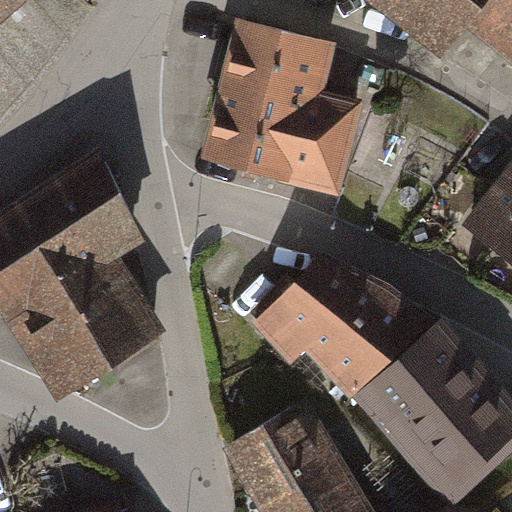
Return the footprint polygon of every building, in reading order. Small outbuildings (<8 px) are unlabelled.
[(0,0),(0,46),(53,0),(0,0)] [(511,0),(384,0),(443,46),(468,15),(511,49),(511,0)] [(265,45),(238,38),(210,153),(335,183),(355,97),(317,88),(330,37),(271,23),(265,45)] [(93,154),(0,212),(0,274),(65,378),(154,323),(103,242),(136,221),(93,154)] [(511,166),(472,216),(511,247),(511,166)] [(322,260),(269,315),(296,344),(310,332),(361,385),(445,481),(511,422),(511,412),(434,323),(383,290),(322,260)] [(372,511),(304,402),(231,447),(270,511),(372,511)] [(462,511),(451,498),(434,511),(502,511),(497,506),(490,511),(462,511)]
